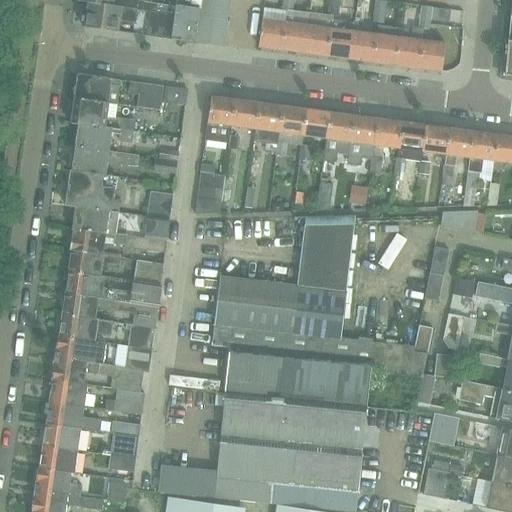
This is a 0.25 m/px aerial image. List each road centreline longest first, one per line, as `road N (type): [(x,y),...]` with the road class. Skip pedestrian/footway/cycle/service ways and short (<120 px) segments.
road 1 (residential): [(48,44),(475,104)]
road 2 (residential): [(0,365),(48,44)]
